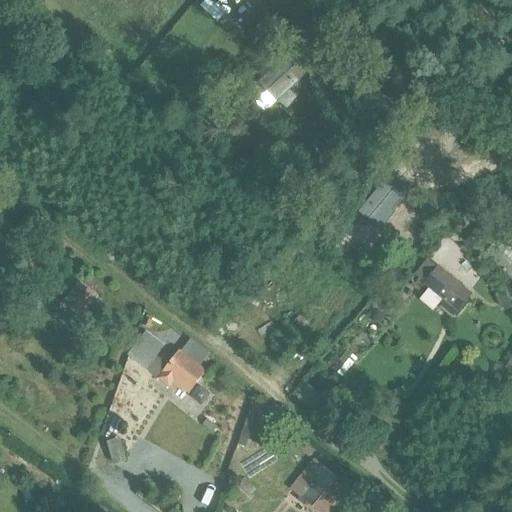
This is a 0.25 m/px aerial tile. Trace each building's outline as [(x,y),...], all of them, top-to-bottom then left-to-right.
[(209,0),(206,0),(200,7),(218,23),(226,15),(209,0)] [(209,0),(226,15),(239,0),(209,0)] [(310,9),(290,31),(302,42),(322,20),(310,9)] [(248,93),(265,113),(307,74),(289,55),(248,93)] [(205,79),(193,82),(195,96),(207,92),(205,79)] [(3,83),(0,87),(0,92),(14,103),(20,95),(3,83)] [(385,178),(352,219),(375,237),(407,195),(385,178)] [(26,233),(12,226),(6,238),(19,246),(26,233)] [(465,245),(475,254),(490,236),(480,228),(465,245)] [(481,259),(487,264),(490,261),(511,280),(511,250),(509,248),(507,250),(496,241),(481,259)] [(473,295),(438,267),(428,259),(416,274),(426,282),(423,285),(445,302),(439,309),(453,320),(473,295)] [(79,283),(63,304),(81,317),(97,296),(79,283)] [(504,290),(495,294),(502,311),(511,307),(504,290)] [(145,332),(127,356),(169,388),(174,382),(178,386),(176,388),(184,394),(186,392),(189,394),(206,372),(200,367),(210,355),(190,340),(168,366),(156,357),(164,346),(145,332)] [(350,348),(335,364),(347,375),(362,359),(350,348)] [(209,384),(192,390),(198,405),(214,400),(209,384)] [(297,400),(320,418),(331,405),(308,386),(297,400)] [(392,428),(409,410),(395,398),(379,417),(392,428)] [(252,431),(259,407),(252,405),(238,446),(246,448),(252,431)] [(120,439),(106,443),(113,466),(127,462),(120,439)] [(302,439),(295,447),(309,458),(316,450),(302,439)] [(313,461),(290,491),(300,499),(298,502),(310,510),(314,508),(318,511),(328,511),(348,488),(313,461)] [(256,490),(244,479),(232,491),(244,502),(256,490)] [(42,511),(36,490),(23,493),(28,511),(42,511)]
